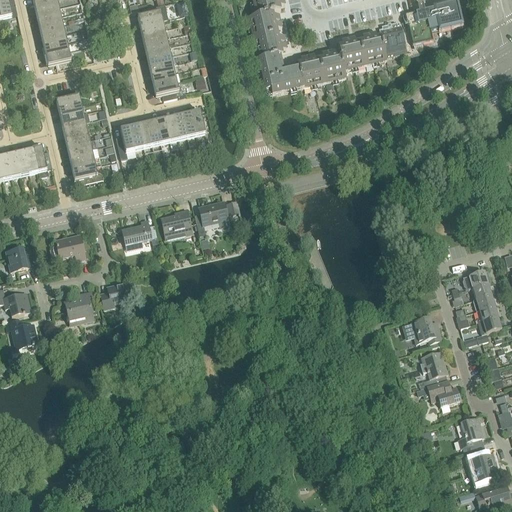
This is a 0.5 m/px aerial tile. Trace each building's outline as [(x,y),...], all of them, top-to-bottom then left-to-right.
[(0,0),(0,8),(3,21),(3,22),(12,20),(12,19),(10,13),(7,0),(0,0)] [(162,0),(156,2),(157,8),(164,7),(162,0)] [(286,3),(285,1),(285,0),(251,0),(256,18),(256,19),(273,15),(273,16),(275,15),(281,14),(280,9),(285,8),(284,3),(286,3)] [(413,46),(434,41),(432,35),(451,30),(464,27),(458,2),(454,3),(449,0),(446,5),(424,10),(423,7),(422,6),(421,5),(420,5),(419,5),(419,6),(418,6),(417,7),(417,8),(418,13),(405,17),(408,28),(413,46)] [(35,7),(34,7),(36,16),(37,16),(58,11),(59,11),(57,2),(56,2),(35,7)] [(137,7),(129,9),(131,16),(139,14),(137,7)] [(139,20),(137,20),(140,29),(141,29),(161,24),(163,24),(168,23),(165,8),(157,9),(142,13),(143,19),(139,20)] [(37,16),(36,16),(38,25),(39,25),(60,20),(61,20),(59,11),(58,11),(37,16)] [(253,42),(278,36),(277,32),(282,31),(281,26),(283,26),(282,22),(280,23),(279,18),(274,19),(273,16),(273,15),(256,19),(256,18),(248,20),(253,42)] [(39,25),(38,25),(40,34),(41,34),(62,29),(63,29),(61,20),(60,20),(39,25)] [(141,29),(140,29),(142,38),(143,38),(163,33),(165,33),(163,24),(161,24),(141,29)] [(382,31),(379,32),(381,40),(384,53),(406,48),(401,27),(398,28),(397,25),(391,26),(391,25),(387,26),(387,27),(381,29),(382,31)] [(41,34),(40,34),(42,43),(43,42),(64,38),(65,37),(63,29),(62,29),(41,34)] [(143,38),(142,38),(144,47),(145,47),(165,42),(167,42),(165,33),(163,33),(143,38)] [(365,69),(376,66),(387,64),(384,53),(381,40),(377,40),(376,35),(371,36),(370,34),(366,35),(367,37),(362,38),(363,44),(359,44),(365,69)] [(288,47),(287,45),(287,43),(285,44),(284,39),(278,40),(278,36),(253,42),(258,63),(280,58),(283,58),(282,53),(287,52),(286,48),(288,47)] [(43,42),(42,43),(44,51),(45,51),(66,46),(67,46),(65,37),(64,38),(43,42)] [(344,74),(355,71),(365,69),(359,44),(356,45),(354,40),(350,41),(349,39),(345,40),(346,42),(341,43),(342,48),(338,49),(339,55),(339,57),(340,57),(344,74)] [(8,41),(0,43),(0,48),(0,50),(9,48),(8,41)] [(145,47),(144,47),(146,56),(147,56),(167,51),(169,51),(167,42),(165,42),(145,47)] [(45,51),(44,51),(46,60),(47,60),(68,55),(69,55),(67,46),(66,46),(45,51)] [(147,56),(146,56),(148,65),(149,64),(169,60),(171,59),(169,51),(167,51),(147,56)] [(324,86),(335,84),(346,81),(344,74),(340,57),(339,57),(336,58),(335,53),(330,54),(330,52),(326,53),(326,55),(321,56),(323,61),(319,62),(324,86)] [(47,60),(46,60),(48,69),(49,69),(52,68),(55,68),(70,64),(71,64),(69,55),(68,55),(47,60)] [(309,57),(307,57),(305,58),(305,60),(300,61),(302,66),(297,67),(298,70),(298,69),(303,91),(324,86),(319,62),(315,63),(314,58),(309,59),(309,57)] [(271,93),(272,99),(303,91),(298,69),(298,70),(285,73),(283,71),(280,58),(258,63),(265,94),(271,93)] [(149,64),(148,65),(150,73),(151,73),(171,68),(173,68),(171,59),(169,60),(149,64)] [(151,73),(150,73),(152,82),(153,82),(173,77),(175,77),(173,68),(171,68),(151,73)] [(153,82),(152,82),(154,91),(155,90),(175,86),(177,85),(175,77),(173,77),(153,82)] [(196,83),(195,83),(197,92),(206,91),(204,82),(196,83)] [(155,90),(154,91),(156,100),(157,100),(162,98),(164,104),(177,101),(176,95),(177,95),(179,95),(177,85),(175,86),(155,90)] [(57,104),(56,104),(58,114),(60,113),(80,109),(81,108),(79,99),(78,99),(57,104)] [(60,113),(58,114),(60,122),(62,122),(82,117),(83,117),(81,108),(80,109),(60,113)] [(200,114),(191,117),(191,118),(196,138),(196,139),(205,137),(205,136),(200,116),(200,114)] [(62,122),(60,122),(62,131),(64,131),(84,126),(85,126),(90,125),(88,116),(83,117),(82,117),(62,122)] [(191,117),(182,119),(182,120),(187,140),(187,141),(196,139),(196,138),(191,118),(191,117)] [(182,119),(173,121),(174,122),(178,142),(179,144),(187,141),(187,140),(182,120),(182,119)] [(173,121),(165,123),(165,124),(170,144),(170,146),(179,144),(178,142),(174,122),(173,121)] [(165,123),(156,125),(156,126),(161,146),(161,148),(170,146),(170,144),(165,124),(165,123)] [(156,125),(147,127),(147,128),(152,148),(152,150),(161,148),(161,146),(156,126),(156,125)] [(64,131),(62,131),(64,140),(66,140),(86,135),(87,135),(85,126),(84,126),(64,131)] [(147,127),(138,129),(139,130),(143,150),(144,152),(152,150),(152,148),(147,128),(147,127)] [(138,129),(129,131),(130,132),(134,152),(135,154),(144,152),(143,150),(139,130),(138,129)] [(116,141),(121,163),(127,162),(126,156),(135,154),(134,152),(130,132),(129,131),(120,133),(121,134),(122,140),(116,141)] [(66,140),(64,140),(66,149),(67,148),(88,144),(89,143),(87,135),(86,135),(66,140)] [(67,148),(66,149),(68,157),(70,157),(90,152),(91,152),(89,143),(88,144),(67,148)] [(42,150),(33,153),(33,154),(38,175),(38,176),(39,181),(48,178),(47,174),(52,172),(48,155),(44,156),(43,152),(42,150)] [(70,157),(68,157),(70,166),(72,166),(92,161),(93,161),(91,152),(90,152),(70,157)] [(33,153),(24,155),(25,156),(29,176),(30,178),(38,176),(38,175),(33,154),(33,153)] [(24,155),(15,157),(16,158),(20,179),(21,180),(30,178),(29,176),(25,156),(24,155)] [(15,157),(7,159),(7,160),(12,181),(12,182),(21,180),(20,179),(16,158),(15,157)] [(7,159),(0,160),(0,170),(3,183),(3,184),(12,182),(12,181),(7,160),(7,159)] [(72,166),(70,166),(72,175),(74,175),(94,170),(95,170),(93,161),(92,161),(72,166)] [(137,166),(128,168),(130,177),(139,175),(137,166)] [(74,175),(72,175),(75,184),(76,184),(85,182),(86,187),(102,184),(103,182),(102,180),(101,178),(99,177),(97,177),(97,176),(95,170),(94,170),(74,175)] [(237,204),(226,207),(229,218),(238,216),(239,215),(237,204)] [(194,218),(196,226),(199,239),(205,238),(203,229),(219,225),(220,230),(229,228),(224,205),(199,211),(200,217),(194,218)] [(161,222),(164,237),(165,241),(192,235),(187,214),(180,215),(181,218),(161,222)] [(122,233),(125,249),(126,253),(143,249),(142,245),(152,242),(151,241),(148,229),(148,227),(122,233)] [(154,228),(148,229),(151,241),(157,240),(154,228)] [(57,249),(52,251),(54,261),(59,260),(59,262),(64,260),(75,258),(76,263),(85,261),(80,238),(55,244),(57,249)] [(6,255),(10,275),(27,271),(34,270),(29,250),(23,252),(23,251),(6,255)] [(472,291),(488,286),(491,285),(489,278),(487,277),(485,277),(485,274),(466,280),(469,292),(472,291)] [(100,297),(104,313),(114,310),(113,306),(135,301),(132,286),(119,289),(119,288),(107,291),(108,295),(100,297)] [(488,286),(472,291),(475,302),(491,298),(488,286)] [(0,293),(0,308),(4,307),(5,312),(10,311),(12,320),(31,315),(27,297),(5,302),(3,293),(0,293)] [(98,323),(92,294),(77,298),(79,303),(65,306),(69,326),(85,322),(85,325),(98,323)] [(491,298),(475,302),(472,303),(476,315),(479,314),(495,309),(496,308),(494,303),(493,302),(491,298)] [(479,314),(481,320),(476,322),(477,326),(498,320),(495,309),(479,314)] [(459,319),(465,317),(464,311),(457,313),(459,319)] [(459,319),(459,320),(456,321),(459,330),(468,327),(465,317),(459,319)] [(404,328),(404,329),(407,340),(414,339),(416,347),(430,343),(431,347),(439,345),(442,344),(437,325),(431,327),(429,320),(410,326),(404,328)] [(498,320),(477,326),(481,338),(501,332),(498,320)] [(34,328),(23,330),(22,324),(9,327),(16,353),(38,348),(34,328)] [(486,337),(477,340),(479,346),(488,343),(486,337)] [(475,340),(464,344),(466,350),(477,347),(475,340)] [(427,390),(444,385),(447,384),(446,378),(448,377),(441,354),(420,360),(422,367),(420,368),(422,377),(427,375),(430,382),(423,384),(425,390),(427,390)] [(494,361),(486,364),(489,372),(497,369),(494,361)] [(502,382),(494,384),(495,391),(496,391),(503,389),(502,382)] [(427,390),(429,399),(431,405),(438,403),(440,410),(460,404),(456,391),(450,392),(449,389),(446,390),(444,385),(427,390)] [(465,458),(471,456),(485,452),(482,442),(484,441),(478,421),(460,426),(465,441),(458,443),(461,452),(463,451),(465,458)] [(471,456),(465,458),(466,464),(471,463),(478,486),(499,480),(492,456),(486,458),(485,452),(471,456)] [(506,491),(476,499),(480,511),(486,510),(486,511),(493,511),(492,508),(498,506),(499,511),(501,511),(511,509),(506,491)]
